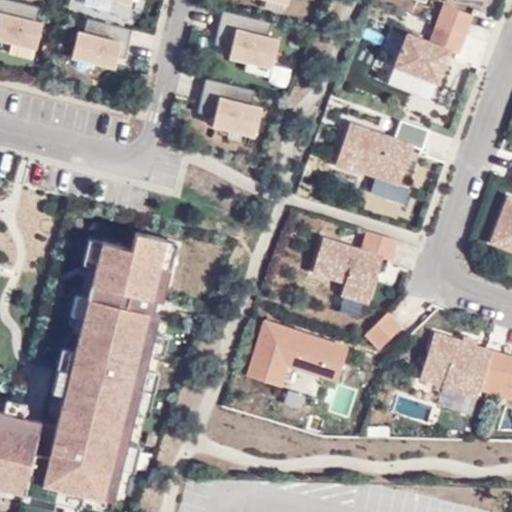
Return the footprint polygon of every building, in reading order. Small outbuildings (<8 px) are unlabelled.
[(39,5),(17,0),(0,0),(0,37),(36,46),(42,21),(36,20),(39,5)] [(472,14),(444,3),(437,21),(465,32),(472,14)] [(272,21),(223,9),(217,33),(214,43),(231,47),(229,55),(247,60),(271,66),(279,38),(268,35),(272,21)] [(125,57),(132,28),(87,17),(84,31),(78,30),(71,55),(115,66),(117,55),(125,57)] [(439,61),(442,53),(447,55),(449,49),(457,52),(465,32),(437,21),(429,40),(407,31),(394,64),(437,81),(444,62),(439,61)] [(255,89),(206,77),(200,101),(198,111),(214,115),(212,123),(230,128),(254,134),(261,106),(251,104),(255,89)] [(424,147),(430,128),(402,118),(395,138),(351,122),(337,164),(354,170),(355,168),(400,184),(409,159),(398,155),(403,140),(414,144),(424,147)] [(403,140),(398,155),(409,159),(414,144),(403,140)] [(511,198),(508,197),(491,242),(511,249),(511,198)] [(0,484),(6,486),(55,498),(80,504),(84,490),(113,498),(121,466),(127,442),(134,411),(146,367),(150,349),(154,330),(170,267),(159,264),(166,237),(136,230),(131,247),(102,240),(96,264),(88,295),(83,314),(75,348),(65,392),(56,423),(53,437),(49,452),(42,450),(34,448),(37,434),(41,420),(23,415),(3,410),(0,409),(0,484)] [(370,276),(372,269),(378,271),(383,256),(390,259),(397,239),(368,230),(362,249),(323,237),(313,270),(346,280),(342,293),(369,301),(376,278),(370,276)] [(177,240),(166,237),(159,264),(170,267),(177,240)] [(404,331),(388,313),(362,336),(378,354),(404,331)] [(348,347),(266,318),(247,374),(281,385),(288,363),(337,380),(348,347)] [(482,378),(502,384),(511,356),(488,349),(434,332),(420,377),(441,384),(439,391),(475,403),(482,378)] [(511,356),(502,384),(511,387),(511,356)] [(113,498),(84,490),(80,504),(110,511),(113,498)]
